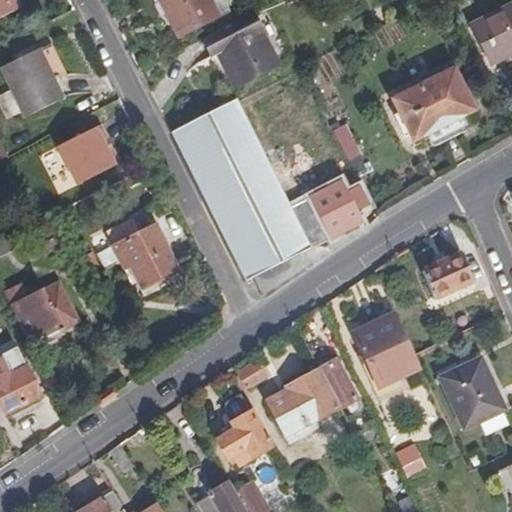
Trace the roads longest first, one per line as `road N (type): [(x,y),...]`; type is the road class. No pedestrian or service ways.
road 1 (residential): [(252,329),(86,0)]
road 2 (tertiary): [(0,498),(252,329)]
road 3 (tertiary): [(252,329),(468,185)]
